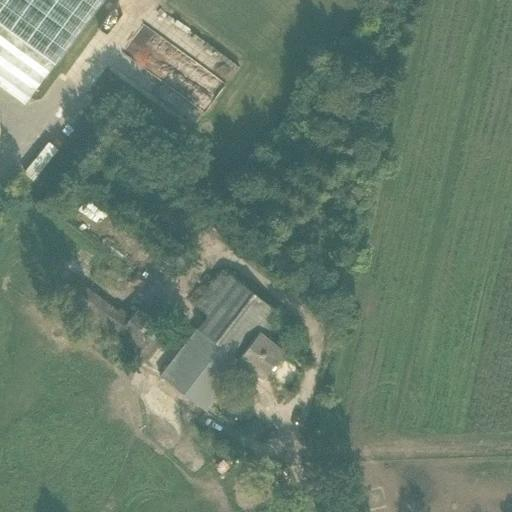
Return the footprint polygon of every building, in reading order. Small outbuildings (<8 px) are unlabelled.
[(0,0),(0,24),(54,64),(100,0),(0,0)] [(0,85),(24,103),(54,64),(0,24),(0,85)] [(252,267),(261,255),(214,218),(205,231),(252,267)] [(280,314),(222,269),(194,307),(206,316),(160,376),(205,411),(242,363),(262,378),(282,351),(263,336),(280,314)] [(133,362),(139,355),(146,360),(166,333),(136,309),(130,317),(118,309),(116,311),(76,281),(58,305),(133,362)]
